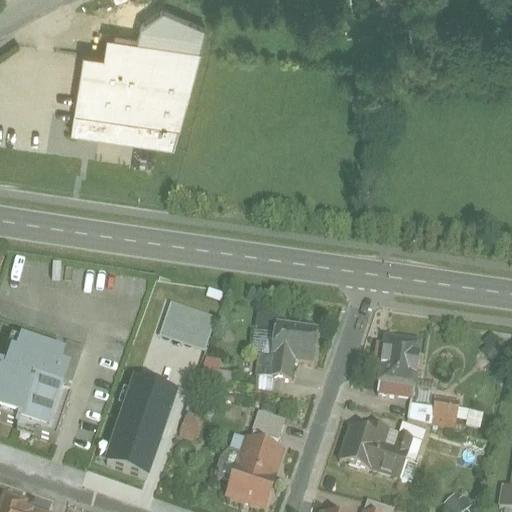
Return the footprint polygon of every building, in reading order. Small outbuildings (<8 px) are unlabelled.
[(108,58),(85,54),(73,133),(100,138),(176,150),(200,66),(204,52),(156,45),(111,37),(108,58)] [(205,355),(216,322),(174,307),(162,341),(205,355)] [(323,330),(278,324),(273,361),(275,362),(273,380),(300,384),(302,365),(318,367),(323,330)] [(68,346),(15,329),(7,356),(1,355),(0,358),(0,420),(55,438),(71,391),(63,388),(72,360),(64,357),(68,346)] [(428,346),(389,340),(380,398),(413,403),(416,385),(422,386),(428,346)] [(273,380),(275,362),(273,361),(260,359),(256,392),(298,398),(300,384),(273,380)] [(215,366),(212,385),(231,389),(235,370),(215,366)] [(148,481),(176,398),(131,383),(104,466),(148,481)] [(422,386),(416,385),(413,403),(410,422),(433,426),(437,399),(439,389),(422,386)] [(461,403),(437,399),(433,426),(456,430),(457,423),(459,412),(461,403)] [(468,423),(469,413),(459,412),(457,423),(468,423)] [(259,413),(253,432),(281,442),(288,423),(259,413)] [(201,440),(206,423),(191,418),(185,435),(201,440)] [(402,426),(398,436),(426,444),(429,434),(402,426)] [(378,439),(350,431),(340,463),(413,485),(426,444),(398,436),(381,431),(378,439)] [(287,451),(248,439),(228,499),(266,511),(270,511),(280,484),(277,483),(287,451)] [(497,508),(511,510),(511,482),(511,489),(501,487),(497,508)] [(25,511),(27,506),(3,499),(0,507),(0,511),(25,511)] [(394,511),(395,511),(367,502),(364,511),(394,511)]
